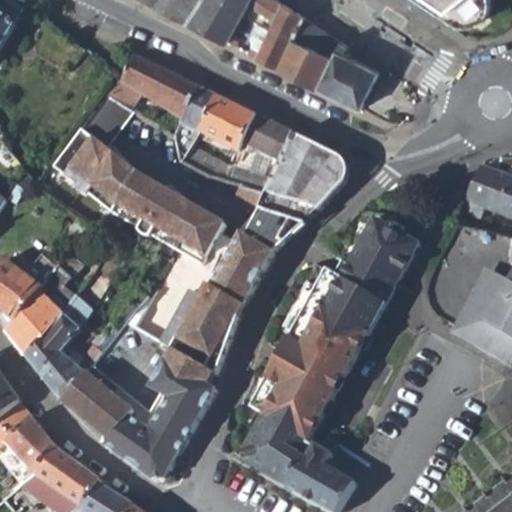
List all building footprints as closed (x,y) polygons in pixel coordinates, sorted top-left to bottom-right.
[(83,56),(34,6),(21,0),(0,0),(0,55),(20,26),(66,72),(83,56)] [(141,0),(159,8),(165,0),(141,0)] [(165,0),(159,8),(158,11),(188,23),(200,0),(165,0)] [(200,0),(188,23),(230,44),(233,37),(243,17),(251,0),(200,0)] [(253,45),(249,53),(281,69),(305,19),(275,0),(251,0),(243,17),(262,26),(272,30),(263,50),(253,45)] [(420,0),(441,13),(455,24),(461,26),(470,27),(471,26),(473,27),(476,26),(479,24),(481,23),(484,21),(486,18),(487,17),(491,10),(491,8),(492,1),(491,0),(420,0)] [(319,89),(337,52),(342,43),(305,19),(281,69),(319,89)] [(253,45),(263,50),(272,30),(262,26),(253,45)] [(240,42),(233,37),(230,44),(237,48),(240,42)] [(381,73),(337,52),(319,89),(362,110),(381,73)] [(143,95),(163,104),(180,77),(137,56),(120,85),(118,83),(109,95),(134,111),(143,95)] [(163,104),(186,117),(202,88),(180,77),(163,104)] [(186,117),(175,137),(181,161),(184,162),(201,132),(221,97),(202,88),(186,117)] [(201,132),(243,153),(260,116),(221,97),(201,132)] [(277,162),(291,133),(275,124),(260,116),(243,153),(230,182),(244,187),(268,194),(270,195),(273,187),(267,185),(270,178),(254,173),(261,153),(277,162)] [(139,173),(83,126),(52,165),(111,213),(201,267),(217,276),(206,293),(184,281),(155,335),(171,344),(147,388),(156,394),(146,412),(91,366),(63,401),(106,438),(110,441),(106,446),(157,481),(165,479),(219,383),(220,375),(228,354),(249,304),(269,265),(279,248),(309,219),(270,206),(257,236),(252,232),(241,253),(217,237),(225,224),(164,187),(139,173)] [(273,187),(270,195),(318,214),(328,205),(345,186),(348,182),(351,171),(350,166),(347,162),(296,135),(273,187)] [(484,206),(511,217),(511,179),(483,168),(462,208),(460,213),(478,221),(484,206)] [(268,194),(244,187),(230,198),(258,214),(268,194)] [(248,462),(286,486),(298,493),(333,438),(342,445),(349,433),(336,422),(334,423),(325,418),(428,249),(384,224),(349,283),(344,280),(339,277),(336,275),(287,355),(255,409),(245,402),(243,412),(261,424),(244,451),(248,462)] [(0,268),(0,309),(15,323),(56,268),(42,256),(26,277),(6,261),(0,268)] [(347,264),(339,277),(344,280),(352,267),(347,264)] [(73,278),(59,265),(56,268),(15,323),(8,332),(27,357),(46,336),(65,314),(54,304),(73,278)] [(478,346),(511,284),(511,279),(492,269),(456,333),(478,346)] [(511,364),(511,284),(478,346),(511,364)] [(65,314),(78,326),(86,316),(73,304),(65,314)] [(78,326),(65,314),(46,336),(27,357),(41,375),(63,351),(82,330),(78,326)] [(68,355),(63,351),(41,375),(59,396),(63,401),(91,366),(102,353),(94,348),(86,359),(80,366),(68,355)] [(68,355),(80,366),(86,359),(73,349),(68,355)] [(0,420),(1,420),(21,402),(0,370),(0,420)] [(32,417),(21,402),(1,420),(12,433),(32,417)] [(9,472),(22,488),(37,476),(57,448),(32,417),(12,433),(1,420),(0,420),(0,452),(8,446),(21,462),(9,472)] [(340,511),(356,489),(372,464),(342,445),(333,438),(298,493),(330,511),(340,511)] [(103,482),(57,448),(37,476),(22,488),(58,511),(81,511),(84,509),(101,485),(103,482)] [(511,511),(511,482),(511,484),(509,481),(507,483),(508,485),(492,498),(489,495),(487,497),(489,500),(474,511),(470,511),(469,511),(467,511),(466,511),(511,511)] [(131,511),(136,506),(101,485),(84,509),(81,511),(131,511)]
